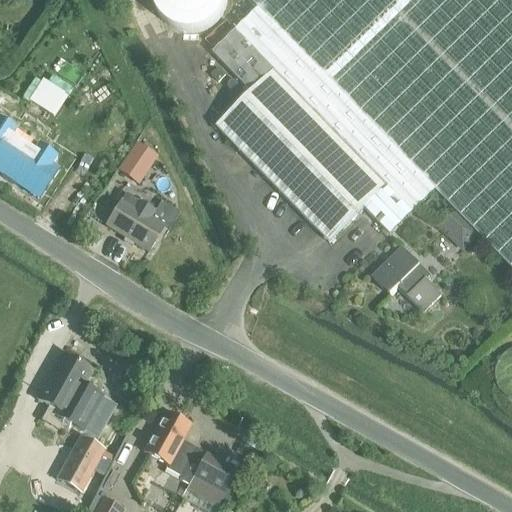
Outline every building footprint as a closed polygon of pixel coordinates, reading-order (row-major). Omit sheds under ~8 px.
[(177,32),(188,34),(200,33),(210,28),(219,21),(225,10),(226,0),(153,0),(154,7),(159,18),(167,26),(177,32)] [(511,0),(247,0),(258,11),(212,55),(250,95),(274,73),(386,189),(364,210),(389,238),(436,192),(511,270),(511,0)] [(329,244),(364,210),(386,189),(274,73),(250,95),(216,129),(329,244)] [(36,77),(24,99),(54,117),(72,87),(52,76),(47,83),(36,77)] [(0,176),(2,178),(4,179),(9,172),(33,188),(45,171),(41,168),(45,161),(25,148),(21,154),(0,140),(5,134),(0,130),(0,176)] [(137,147),(119,174),(136,185),(154,158),(137,147)] [(120,204),(105,229),(147,255),(163,230),(120,204)] [(455,214),(440,229),(449,237),(464,223),(455,214)] [(430,281),(402,251),(372,280),(390,299),(398,291),(422,316),(440,298),(427,284),(430,281)] [(62,357),(36,403),(65,419),(91,374),(62,357)] [(190,489),(194,481),(193,480),(205,458),(181,444),(189,429),(165,415),(143,455),(166,468),(164,471),(180,480),(178,483),(190,489)] [(103,454),(84,443),(73,464),(68,462),(56,482),(80,496),(103,454)] [(190,489),(183,502),(201,511),(229,511),(230,511),(218,505),(222,496),(235,474),(205,458),(193,480),(194,481),(190,489)] [(95,511),(120,511),(101,502),(95,511)]
